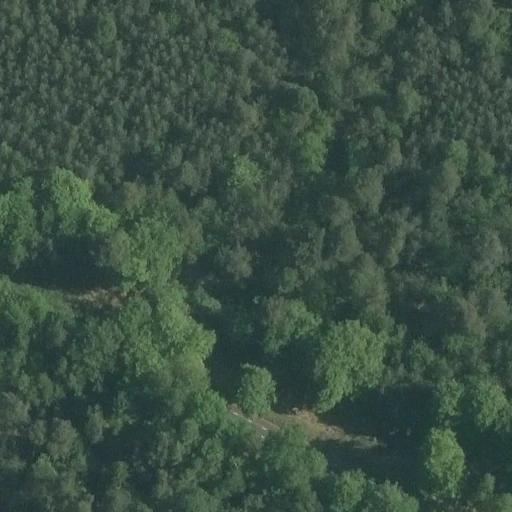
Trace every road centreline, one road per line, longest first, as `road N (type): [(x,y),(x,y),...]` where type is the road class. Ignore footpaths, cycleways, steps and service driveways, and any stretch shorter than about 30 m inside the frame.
road 1 (track): [(421,0),(268,256),(241,278),(202,280),(0,170)]
road 2 (tertiary): [(410,511),(0,297)]
